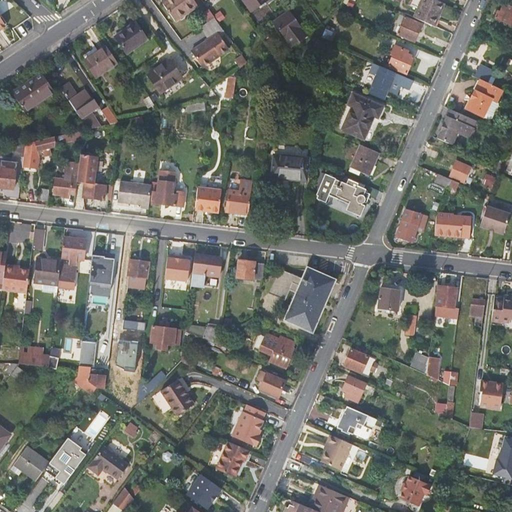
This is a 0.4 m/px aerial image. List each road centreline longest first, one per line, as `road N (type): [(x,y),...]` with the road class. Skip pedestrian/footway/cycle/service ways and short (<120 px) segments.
road 1 (residential): [(367,253),(0,209)]
road 2 (residential): [(255,511),(367,253)]
road 3 (residential): [(477,0),(367,253)]
road 4 (residential): [(367,253),(511,271)]
